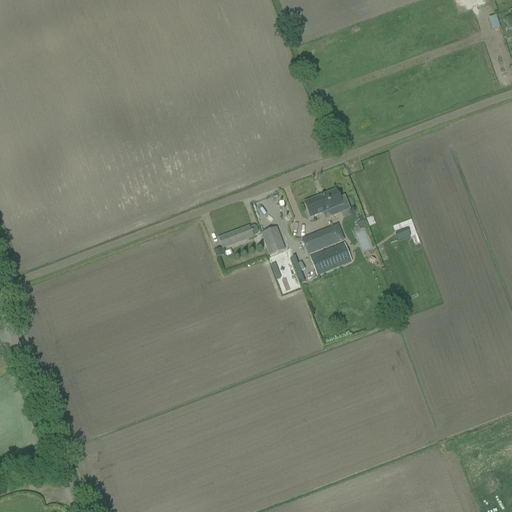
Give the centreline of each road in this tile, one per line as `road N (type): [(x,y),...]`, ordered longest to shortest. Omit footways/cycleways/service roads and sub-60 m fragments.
road 1 (track): [(0,290),(511,96)]
road 2 (unclassified): [(78,511),(0,305)]
